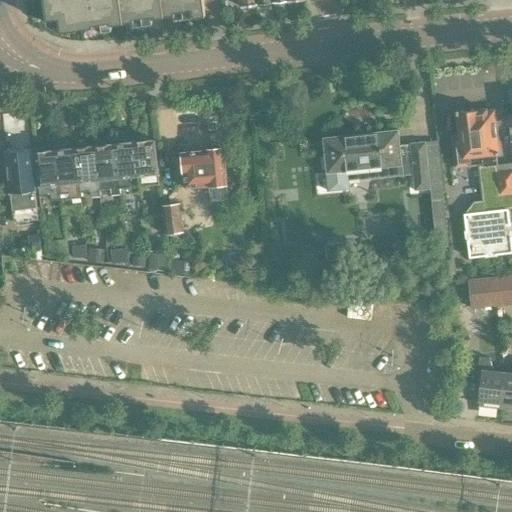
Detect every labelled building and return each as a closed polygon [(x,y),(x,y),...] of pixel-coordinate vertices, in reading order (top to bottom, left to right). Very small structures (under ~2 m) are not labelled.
[(44,0),(47,18),(59,17),(61,30),(93,26),(94,31),(112,29),(112,23),(133,20),(134,26),(153,23),(152,17),(174,14),(175,20),(205,15),(203,0),(44,0)] [(482,211),(463,214),(468,257),(511,252),(511,246),(508,210),(511,209),(511,164),(497,167),(496,154),(498,154),(493,115),(487,116),(486,109),(456,112),(458,136),(451,137),(455,166),(477,164),(482,211)] [(324,158),(321,158),(322,170),(325,170),(327,191),(349,189),(348,181),(359,180),(358,170),(401,166),(401,164),(411,163),(414,191),(430,189),(425,142),(409,144),(399,146),(397,130),(322,138),(324,158)] [(137,138),(134,142),(139,186),(159,184),(154,140),(147,141),(143,137),(137,138)] [(117,140),(115,144),(119,188),(130,187),(131,192),(140,191),(139,186),(134,142),(126,143),(123,139),(117,140)] [(97,142),(95,146),(99,190),(110,189),(111,194),(119,193),(119,188),(115,144),(107,145),(104,141),(97,142)] [(77,144),(75,148),(80,192),(91,191),(91,196),(100,195),(99,190),(95,146),(87,147),(84,143),(77,144)] [(205,150),(204,150),(204,151),(180,154),(184,188),(226,184),(222,148),(221,148),(217,144),(209,145),(205,150)] [(58,146),(56,150),(60,194),(71,193),(72,198),(80,197),(80,192),(75,148),(68,149),(64,145),(58,146)] [(38,148),(35,152),(40,196),(51,195),(52,200),(61,199),(60,194),(56,150),(48,151),(44,148),(38,148)] [(7,152),(14,222),(38,220),(31,150),(7,152)] [(443,199),(431,200),(434,232),(446,231),(443,199)] [(162,206),(165,234),(183,232),(180,204),(162,206)] [(511,275),(503,277),(506,305),(511,304),(511,275)] [(503,277),(491,278),(494,306),(506,305),(503,277)] [(494,306),(491,278),(468,281),(471,309),(494,306)] [(479,407),(501,409),(505,374),(493,373),(489,359),(479,358),(477,373),(482,373),(479,407)] [(511,374),(505,374),(501,409),(511,410),(511,374)]
